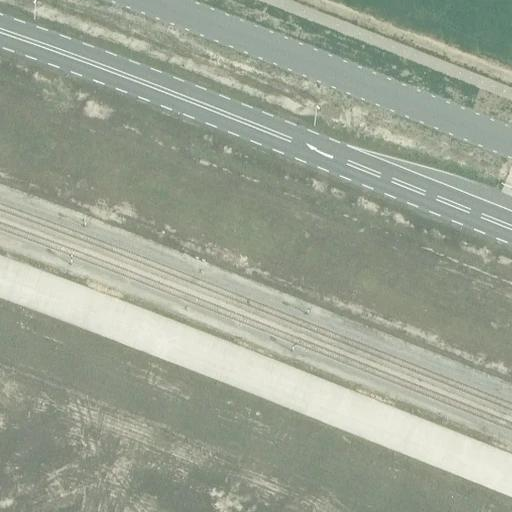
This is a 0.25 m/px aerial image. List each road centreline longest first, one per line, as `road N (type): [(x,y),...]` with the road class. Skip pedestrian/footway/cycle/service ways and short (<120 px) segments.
road 1 (secondary): [(511,228),(0,31)]
road 2 (unclassified): [(511,141),(159,0)]
